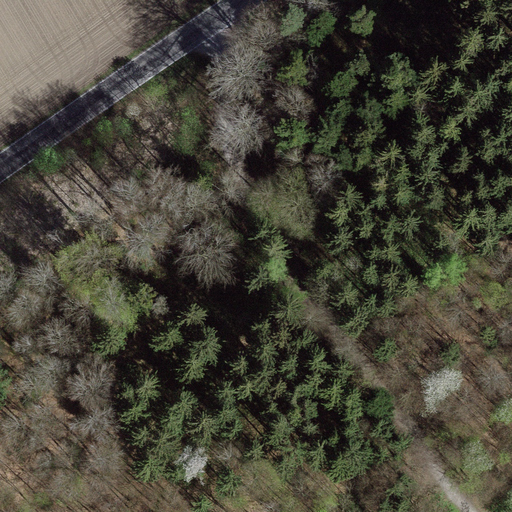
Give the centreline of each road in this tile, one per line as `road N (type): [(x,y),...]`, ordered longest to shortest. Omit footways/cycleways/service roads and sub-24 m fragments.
road 1 (track): [(460,511),(258,230),(229,139),(207,24)]
road 2 (tertiary): [(244,0),(0,171)]
